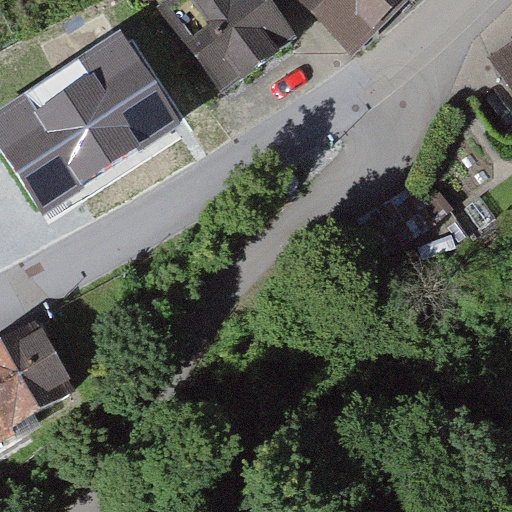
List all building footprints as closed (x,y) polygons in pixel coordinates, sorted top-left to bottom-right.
[(294,82),(318,65),(273,0),(202,0),(170,22),(234,115),(254,102),(262,115),(299,89),(294,82)] [(365,74),(438,0),(319,0),(305,14),(365,74)] [(511,59),(485,78),(511,114),(511,59)] [(84,106),(132,180),(198,138),(151,64),(84,106)] [(84,106),(14,150),(61,225),(132,180),(84,106)] [(418,188),(365,223),(388,258),(442,224),(418,188)] [(470,242),(484,265),(502,255),(488,232),(470,242)] [(0,459),(72,417),(26,339),(0,354),(0,459)]
